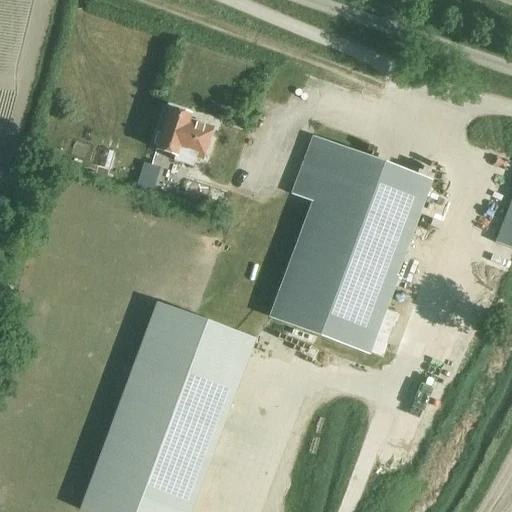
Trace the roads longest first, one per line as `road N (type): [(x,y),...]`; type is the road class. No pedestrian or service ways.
road 1 (unclassified): [(511,109),(443,90),(233,0)]
road 2 (unclassified): [(299,0),(511,72)]
